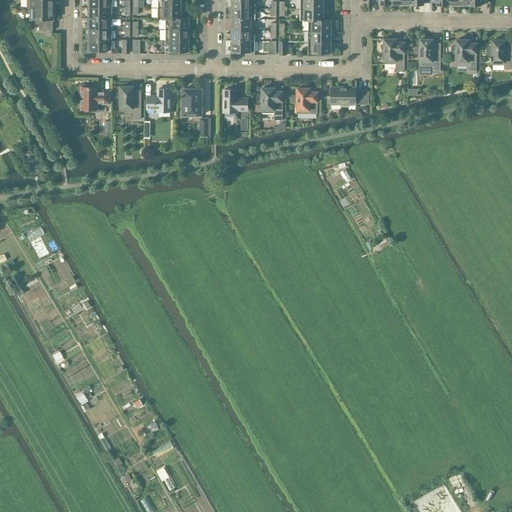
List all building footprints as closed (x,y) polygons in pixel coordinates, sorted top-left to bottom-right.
[(255,0),(232,0),(233,2),(232,2),(232,8),(255,8),(255,0)] [(300,0),(300,9),(324,9),(324,2),(323,2),(323,0),(300,0)] [(29,7),(29,8),(29,20),(30,20),(30,19),(35,19),(35,24),(39,24),(38,31),(52,31),(52,15),(53,15),(53,7),(29,7)] [(89,13),(89,18),(106,18),(111,18),(111,7),(106,7),(88,7),(88,13),(89,13)] [(157,18),(164,19),(164,18),(179,18),(179,14),(180,14),(180,8),(157,7),(156,19),(157,19),(157,18)] [(255,8),(232,8),(232,15),(233,15),(233,19),(251,19),(255,19),(255,8)] [(301,20),(308,20),(323,20),(323,19),(323,15),(324,15),(324,9),(300,9),(300,21),(301,21),(301,20)] [(87,22),(87,28),(106,29),(106,28),(111,28),(111,18),(106,18),(89,18),(89,22),(87,22)] [(164,18),(164,19),(164,29),(188,29),(188,23),(187,23),(187,18),(186,18),(179,18),(164,18)] [(251,19),(233,19),(233,23),(231,23),(231,30),(250,30),(251,19)] [(308,20),(308,31),(332,31),(332,24),(331,24),(331,19),(330,19),(330,20),(323,19),(323,20),(308,20)] [(89,35),(88,39),(111,39),(111,28),(106,28),(106,29),(87,28),(87,35),(89,35)] [(164,29),(164,40),(187,40),(187,36),(188,36),(188,29),(164,29)] [(250,30),(231,30),(231,36),(233,36),(232,41),(255,41),(255,30),(250,30)] [(308,31),(308,41),(331,42),(331,37),(332,37),(332,31),(308,31)] [(111,39),(88,39),(88,44),(87,44),(87,52),(94,52),(94,50),(110,51),(110,52),(111,52),(111,39)] [(384,53),(384,64),(396,64),(396,71),(404,71),(405,42),(397,42),(397,39),(393,39),(384,39),(384,46),(382,46),(382,53),(384,53)] [(420,64),(420,67),(432,67),(432,71),(440,72),(441,43),(433,43),(433,39),(430,39),(429,39),(420,39),(420,46),(415,46),(415,54),(420,54),(420,64)] [(469,43),(469,40),(466,40),(466,39),(465,39),(465,40),(456,39),(456,47),(451,47),(451,54),(456,54),(456,65),(468,65),(468,72),(476,72),(477,43),(469,43)] [(187,40),(164,40),(164,52),(165,52),(165,51),(181,51),(181,52),(188,52),(188,45),(187,44),(187,40)] [(511,43),(505,43),(505,40),(502,40),(501,40),(492,40),(492,47),(487,47),(487,54),(492,54),(492,65),(504,65),(504,69),(511,68),(511,43)] [(231,45),(231,51),(255,51),(255,41),(232,41),(232,45),(231,45)] [(331,42),(308,41),(308,54),(308,53),(325,53),(325,54),(332,54),(332,46),(331,46),(331,42)] [(55,66),(49,70),(52,75),(58,72),(55,66)] [(80,95),(82,95),(82,109),(92,109),(91,111),(99,111),(100,103),(110,103),(110,91),(101,91),(101,92),(98,92),(98,87),(88,87),(88,85),(80,85),(80,95)] [(119,94),(119,101),(120,101),(120,111),(133,111),(133,119),(141,119),(141,90),(133,90),(133,86),(130,86),(129,86),(121,86),(121,94),(119,94)] [(147,109),(158,109),(158,111),(171,112),(171,107),(172,107),(172,99),(171,99),(171,89),(169,89),(164,87),(164,89),(158,89),(158,96),(147,96),(147,109)] [(183,96),(182,109),(180,111),(180,115),(182,117),(186,117),(188,115),(201,115),(202,89),(193,89),(192,87),(188,87),(186,89),(183,89),(183,95),(182,95),(182,96),(183,96)] [(340,106),(349,106),(349,104),(356,104),(368,104),(368,91),(356,90),(356,87),(331,87),(331,104),(340,104),(340,106)] [(237,100),(237,89),(231,89),(230,88),(225,89),(224,89),(224,99),(222,99),(222,108),(224,108),(224,112),(237,112),(237,110),(248,110),(248,99),(239,98),(239,100),(237,100)] [(262,102),(262,113),(274,113),(274,120),(282,120),(283,91),(275,91),(275,88),(271,88),(262,88),(262,95),(257,95),(257,102),(262,102)] [(297,103),(297,113),(317,113),(317,91),(310,91),(310,88),(306,88),(297,88),(297,95),(292,95),(292,103),(297,103)] [(200,135),(208,135),(208,118),(200,118),(200,135)] [(24,155),(35,174),(42,170),(31,152),(24,155)] [(344,179),(346,182),(351,179),(349,176),(345,169),(340,172),(343,179),(344,179)] [(386,239),(378,243),(380,248),(388,243),(386,239)] [(369,250),(374,247),(370,241),(365,243),(369,250)] [(381,256),(396,249),(392,242),(378,249),(381,256)] [(395,251),(386,256),(389,261),(398,256),(395,251)] [(20,286),(16,280),(11,283),(15,290),(20,286)] [(87,301),(83,304),(86,310),(91,307),(87,301)] [(78,304),(70,309),(73,314),(81,309),(78,304)] [(96,331),(101,328),(98,323),(93,326),(96,331)] [(52,355),(55,361),(62,357),(59,351),(52,355)] [(81,389),(84,393),(91,389),(88,385),(81,389)] [(82,393),(76,397),(81,404),(87,401),(82,393)] [(89,401),(92,406),(99,402),(96,397),(89,401)] [(152,451),(157,459),(174,449),(170,441),(152,451)] [(116,467),(122,463),(119,457),(113,461),(116,467)] [(158,472),(162,478),(167,475),(163,469),(158,472)] [(121,479),(124,484),(132,479),(128,474),(121,479)] [(148,477),(151,483),(156,480),(153,474),(148,477)]
